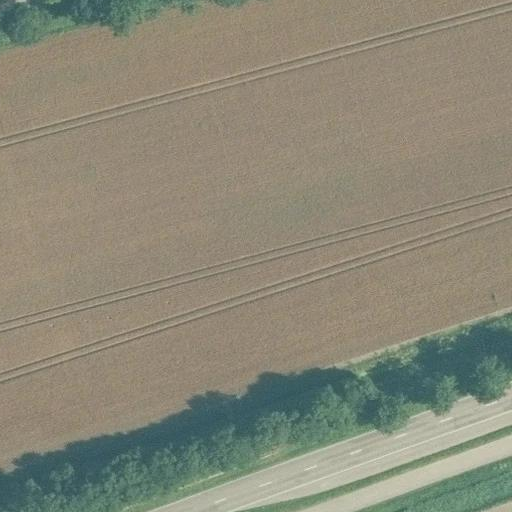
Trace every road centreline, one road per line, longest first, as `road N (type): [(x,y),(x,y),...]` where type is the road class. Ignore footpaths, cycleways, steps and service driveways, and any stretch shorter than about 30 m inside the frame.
road 1 (secondary): [(200,511),(511,400)]
road 2 (unclassified): [(328,511),(511,446)]
